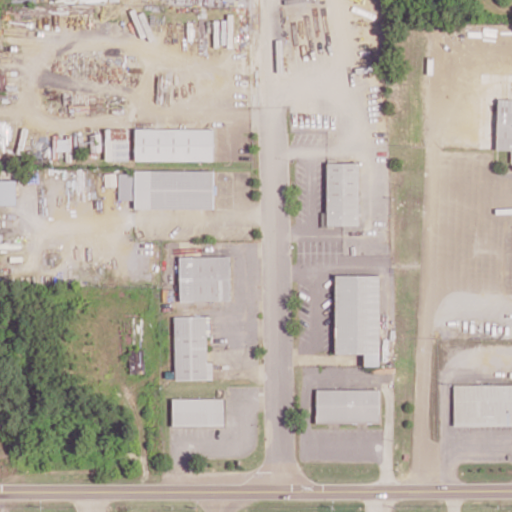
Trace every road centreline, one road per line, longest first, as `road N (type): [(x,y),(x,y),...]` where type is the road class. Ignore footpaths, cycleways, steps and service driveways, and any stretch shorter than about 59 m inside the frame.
road 1 (secondary): [(0,493),(511,492)]
road 2 (residential): [(282,493),(275,165)]
